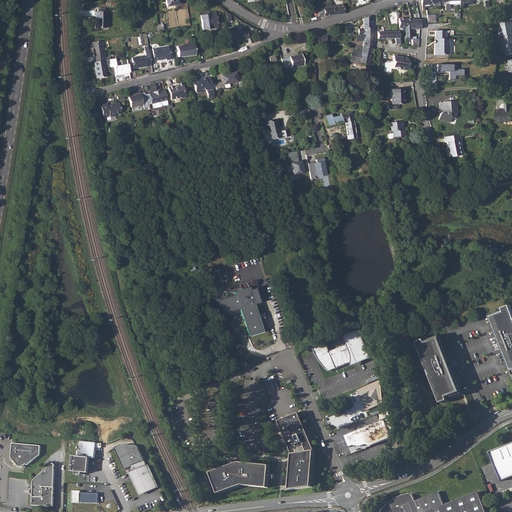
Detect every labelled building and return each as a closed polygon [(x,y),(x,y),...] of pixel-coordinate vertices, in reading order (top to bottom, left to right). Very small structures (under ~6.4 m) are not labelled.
[(318,6),(319,9),(318,10),(319,17),(324,16),(325,16),(332,15),(330,6),(330,2),(322,4),(323,5),(318,6)] [(332,6),(330,6),(332,15),(333,15),(337,14),(344,13),(342,4),(332,6)] [(95,11),(94,16),(96,16),(95,28),(106,28),(106,12),(105,12),(105,9),(97,9),(97,11),(95,11)] [(215,13),(200,15),(202,30),(217,28),(215,13)] [(363,34),(372,35),(372,27),(370,27),(370,16),(363,18),(363,28),(358,28),(358,33),(363,34)] [(411,39),(410,33),(411,20),(399,19),(399,28),(402,28),(402,31),(405,31),(406,39),(411,39)] [(508,55),(511,54),(511,19),(502,21),(503,25),(500,26),(501,35),(504,34),(505,41),(502,42),(503,50),(507,49),(508,55)] [(411,20),(410,33),(413,33),(413,29),(419,29),(419,21),(411,20)] [(236,27),(228,28),(228,29),(231,42),(249,38),(247,31),(244,32),(243,28),(237,30),(236,27)] [(449,53),(449,48),(447,47),(448,39),(445,39),(445,30),(434,31),(434,39),(433,39),(433,55),(446,55),(449,53)] [(398,31),(377,32),(378,38),(385,38),(395,38),(396,46),(400,46),(398,31)] [(326,36),(318,35),(317,42),(325,42),(326,37),(329,37),(330,33),(326,33),(326,36)] [(351,50),(349,60),(353,60),(368,64),(371,48),(371,47),(372,40),(363,39),(362,47),(357,47),(355,46),(355,50),(351,50)] [(102,40),(91,42),(94,57),(93,57),(94,62),(104,60),(105,60),(102,40)] [(193,44),(176,47),(178,57),(186,56),(186,54),(195,53),(193,44)] [(168,46),(152,49),(154,60),(166,59),(166,60),(170,59),(168,46)] [(151,65),(149,54),(145,54),(145,55),(132,58),(133,68),(147,66),(147,65),(151,65)] [(301,54),(289,57),(281,58),(283,69),(291,67),(292,67),(292,71),(304,68),(303,65),(303,64),(301,54)] [(393,55),(392,61),(394,61),(393,67),(401,68),(401,69),(406,70),(408,68),(408,64),(406,57),(393,55)] [(94,62),(93,62),(96,78),(106,76),(104,65),(105,64),(104,60),(94,62)] [(455,75),(464,75),(464,64),(432,63),(432,71),(450,71),(449,79),(455,79),(455,75)] [(116,66),(115,66),(116,75),(124,74),(124,73),(129,72),(128,64),(116,66)] [(230,72),(227,73),(229,82),(237,80),(237,78),(240,77),(238,68),(229,70),(230,72)] [(224,71),(217,72),(218,78),(222,78),(223,80),(223,81),(219,81),(219,80),(214,81),(216,89),(221,88),(221,87),(223,87),(224,85),(224,83),(229,82),(227,73),(224,73),(224,71)] [(204,76),(200,77),(200,78),(202,88),(205,88),(207,98),(213,97),(212,89),(207,90),(204,76)] [(202,88),(200,78),(193,79),(194,90),(196,91),(201,90),(202,88)] [(175,85),(168,87),(171,100),(180,98),(181,98),(184,98),(185,97),(182,83),(178,84),(178,85),(178,86),(175,86),(175,85)] [(258,85),(252,86),(253,94),(262,93),(261,88),(258,88),(258,85)] [(391,104),(387,105),(387,109),(389,110),(397,110),(397,104),(404,104),(404,97),(402,97),(402,89),(391,90),(391,104)] [(167,101),(165,91),(160,92),(160,91),(155,92),(155,93),(149,94),(152,105),(152,109),(161,107),(162,106),(163,107),(168,106),(167,101)] [(141,105),(139,94),(136,94),(136,95),(129,97),(131,107),(141,105)] [(441,111),(441,114),(440,114),(439,119),(449,122),(450,118),(452,118),(454,118),(456,111),(455,101),(443,102),(443,103),(438,103),(439,110),(441,111)] [(112,104),(110,104),(113,116),(116,115),(115,114),(121,113),(118,102),(111,103),(112,104)] [(500,109),(496,110),(496,121),(511,120),(511,109),(511,102),(505,102),(505,104),(502,104),(500,106),(500,109)] [(107,103),(101,104),(104,117),(110,115),(110,116),(113,116),(110,104),(108,105),(108,104),(107,103)] [(331,115),(324,117),(325,119),(327,127),(342,122),(342,121),(344,120),(347,139),(356,138),(353,121),(352,121),(349,112),(340,114),(340,115),(332,118),(331,115)] [(280,138),(278,130),(277,130),(277,128),(279,127),(277,120),(270,122),(270,121),(261,122),(263,130),(267,129),(267,133),(269,134),(270,138),(273,140),(280,138)] [(388,133),(387,135),(387,137),(389,138),(391,138),(393,137),(396,137),(398,138),(400,138),(401,136),(405,136),(404,128),(401,129),(400,126),(403,126),(402,121),(389,123),(390,132),(392,131),(392,132),(392,133),(388,133)] [(293,124),(290,125),(292,138),(293,138),(300,137),(298,124),(293,124)] [(447,142),(450,157),(452,157),(461,155),(457,140),(460,139),(459,134),(444,137),(445,142),(447,142)] [(325,167),(323,158),(316,160),(317,164),(314,164),(314,162),(307,163),(310,179),(315,178),(315,176),(324,174),(323,168),(325,167)] [(304,172),(301,160),(291,162),(291,165),(286,166),(287,172),(292,171),(294,175),(304,172)] [(236,337),(267,327),(263,312),(257,314),(254,304),(260,302),(255,288),(231,295),(227,296),(215,300),(223,314),(239,309),(242,319),(228,323),(236,337)] [(496,314),(490,317),(511,371),(511,312),(510,307),(503,310),(505,314),(497,317),(496,314)] [(370,358),(360,331),(346,337),(349,345),(330,352),(327,344),(314,349),(316,355),(318,358),(323,365),(326,369),(329,372),(354,362),(354,360),(358,361),(359,363),(370,358)] [(455,396),(462,393),(440,336),(433,339),(434,342),(427,345),(425,342),(425,340),(419,343),(418,343),(429,370),(432,376),(431,376),(442,403),(449,401),(448,399),(447,396),(454,393),(455,396)] [(367,411),(384,404),(383,382),(359,391),(361,396),(362,396),(364,401),(367,411)] [(389,428),(393,426),(389,411),(373,416),(375,421),(381,419),(381,420),(386,419),(389,428)] [(315,451),(299,413),(279,421),(292,454),(289,490),(312,487),(315,451)] [(374,424),(344,436),(349,447),(354,446),(360,443),(361,447),(366,445),(371,446),(381,442),(392,437),(385,420),(374,424)] [(75,456),(74,472),(75,472),(75,474),(75,475),(78,475),(78,474),(84,475),(84,473),(87,473),(89,457),(94,458),(95,443),(80,441),(79,457),(75,456)] [(41,446),(12,443),(11,457),(18,466),(22,466),(26,464),(27,465),(40,455),(41,446)] [(511,443),(490,452),(501,480),(511,476),(511,443)] [(131,466),(133,471),(144,493),(157,487),(147,465),(144,459),(138,446),(122,444),(115,447),(125,469),(130,467),(131,466)] [(268,487),(270,465),(239,462),(210,473),(218,494),(242,485),(268,487)] [(33,491),(32,505),(53,505),(55,466),(52,464),(46,468),(35,478),(36,478),(33,480),(33,491)] [(71,502),(79,503),(97,503),(97,493),(79,492),(79,491),(72,491),(71,502)] [(395,499),(390,502),(393,511),(487,511),(480,492),(445,505),(440,492),(416,501),(413,493),(407,494),(401,496),(395,499)]
